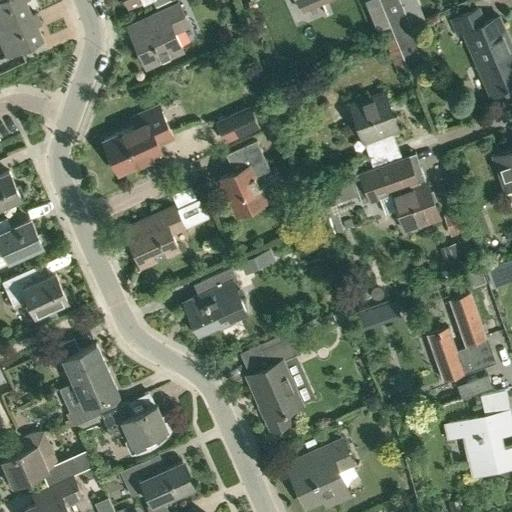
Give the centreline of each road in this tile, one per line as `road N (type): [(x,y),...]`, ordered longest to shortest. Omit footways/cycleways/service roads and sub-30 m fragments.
road 1 (residential): [(267,511),(211,389),(126,326),(77,221)]
road 2 (residential): [(77,221),(196,170)]
road 3 (residential): [(68,115),(93,44),(81,0)]
